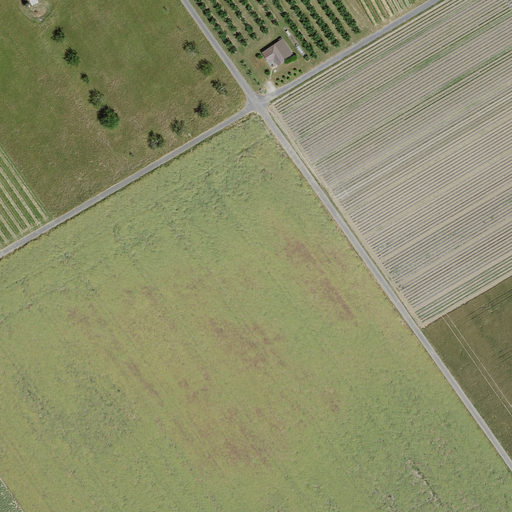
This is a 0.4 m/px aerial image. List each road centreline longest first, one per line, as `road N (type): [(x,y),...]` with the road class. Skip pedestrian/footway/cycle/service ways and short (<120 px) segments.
road 1 (track): [(511,467),(185,0)]
road 2 (track): [(0,255),(433,0)]
